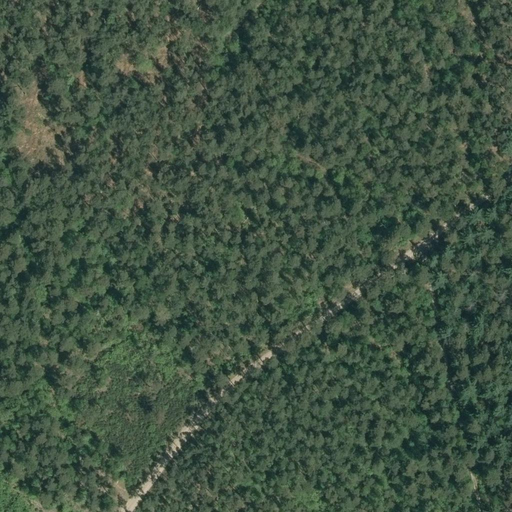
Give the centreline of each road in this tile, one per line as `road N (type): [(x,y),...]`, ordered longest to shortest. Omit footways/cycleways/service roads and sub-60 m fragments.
road 1 (track): [(125,511),(233,384),(511,176)]
road 2 (track): [(482,511),(422,243)]
